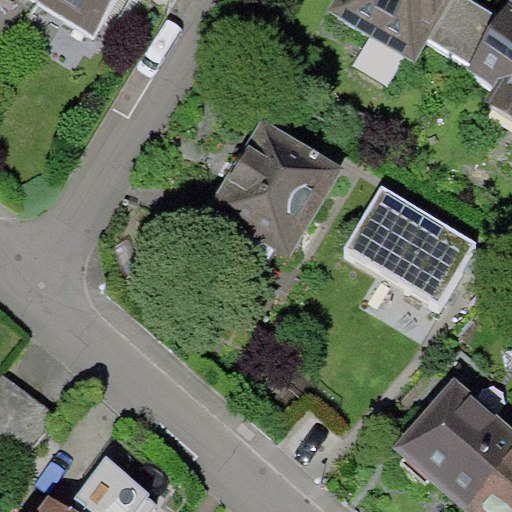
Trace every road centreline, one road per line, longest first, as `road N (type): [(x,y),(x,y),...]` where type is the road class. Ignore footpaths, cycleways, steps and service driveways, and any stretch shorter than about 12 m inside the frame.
road 1 (residential): [(35,291),(297,511)]
road 2 (residential): [(35,291),(210,0)]
